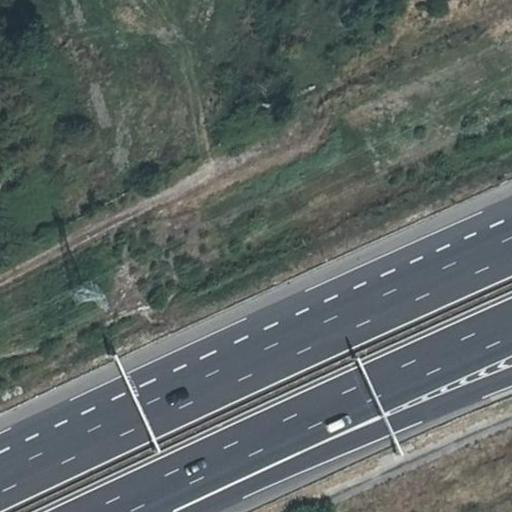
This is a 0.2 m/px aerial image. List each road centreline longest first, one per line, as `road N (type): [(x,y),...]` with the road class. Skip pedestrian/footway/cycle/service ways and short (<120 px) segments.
road 1 (motorway): [(511,246),(0,482)]
road 2 (track): [(0,281),(294,122),(299,0)]
road 3 (motorway): [(148,492),(511,322)]
road 4 (motorway): [(148,492),(270,474),(511,373)]
